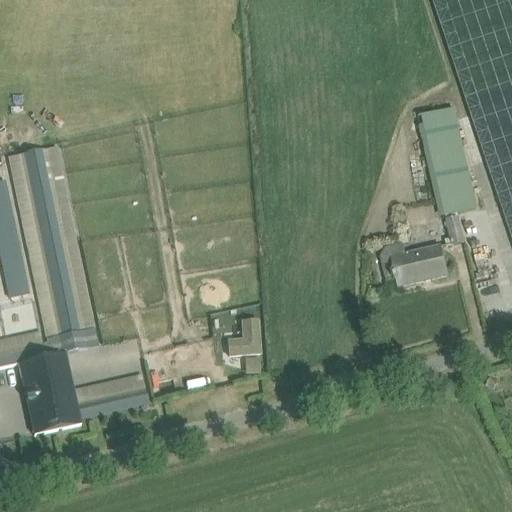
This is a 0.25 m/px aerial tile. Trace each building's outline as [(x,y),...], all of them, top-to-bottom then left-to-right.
[(422,119),(445,220),(478,211),(455,111),(422,119)] [(56,148),(9,158),(51,358),(66,355),(98,348),(56,148)] [(458,221),(446,223),(452,249),(464,246),(458,221)] [(386,282),(394,280),(395,282),(397,282),(399,290),(447,279),(440,249),(406,256),(404,246),(379,251),(386,282)] [(229,358),(260,356),(257,324),(242,325),(243,343),(228,344),(229,358)] [(108,331),(99,333),(101,344),(111,342),(108,331)] [(81,426),(66,357),(66,355),(51,358),(19,364),(34,436),(81,426)] [(248,362),(248,375),(257,374),(256,362),(248,362)]
